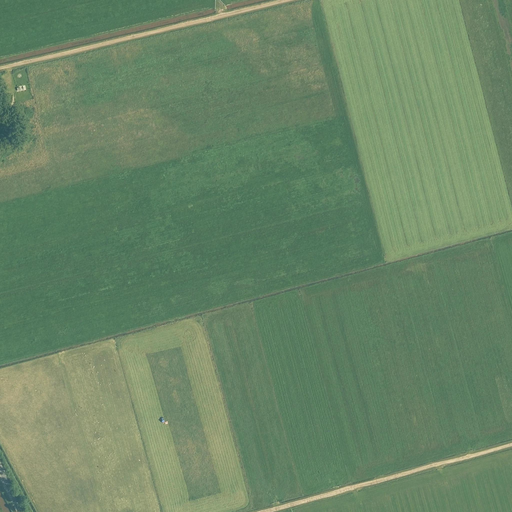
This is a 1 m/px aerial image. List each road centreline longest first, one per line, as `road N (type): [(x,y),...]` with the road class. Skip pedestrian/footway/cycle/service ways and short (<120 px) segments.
road 1 (track): [(283,0),(0,66)]
road 2 (track): [(266,511),(511,445)]
